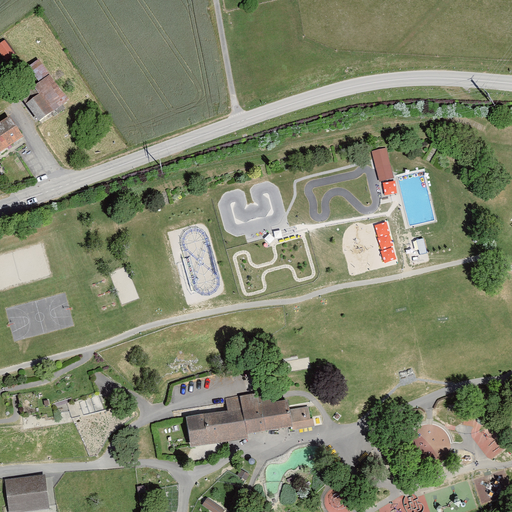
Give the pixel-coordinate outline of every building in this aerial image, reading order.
[(0,44),(0,52),(5,59),(16,51),(7,39),(0,44)] [(37,97),(25,106),(37,123),(70,100),(50,71),(29,85),(37,97)] [(11,115),(0,121),(0,152),(25,138),(11,115)] [(390,168),(376,171),(379,184),(393,180),(390,168)] [(388,221),(374,225),(385,263),(399,259),(388,221)] [(417,255),(428,253),(425,239),(414,241),(417,255)] [(368,251),(356,254),(359,266),(370,263),(368,251)] [(222,412),(180,419),(185,450),(242,441),(242,438),(315,427),(312,405),(290,409),(288,399),(273,401),(271,389),(220,397),(222,412)] [(486,424),(479,429),(477,427),(469,433),(490,459),(505,447),(486,424)] [(56,511),(53,479),(1,485),(4,511),(56,511)] [(226,511),(205,497),(197,508),(202,511),(226,511)]
